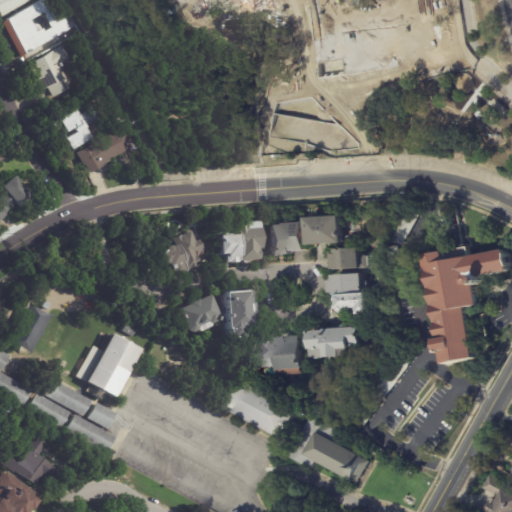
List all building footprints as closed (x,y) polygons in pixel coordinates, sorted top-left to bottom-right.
[(0,0),(30,0),(0,16),(0,0)] [(66,10),(67,10),(76,25),(18,58),(0,24),(0,22),(41,0),(43,0),(53,17),(66,10)] [(253,0),(256,18),(217,24),(215,5),(253,0)] [(308,0),(310,10),(271,15),(268,0),(308,0)] [(350,0),(354,25),(438,13),(446,59),(340,72),(328,0),(350,0)] [(50,4),(55,1),(59,10),(54,12),(50,4)] [(49,96),(44,88),(40,91),(32,76),(30,77),(24,66),(59,46),(66,60),(63,62),(67,71),(62,73),(69,87),(49,98),(49,96)] [(90,74),(97,70),(101,77),(94,81),(90,74)] [(91,100),(85,91),(96,85),(102,95),(91,101),(91,100)] [(86,112),(86,111),(92,121),(83,127),(90,139),(68,152),(62,140),(73,134),(70,129),(63,133),(55,121),(74,110),(77,116),(86,112)] [(123,122),(117,125),(115,120),(121,116),(124,121),(123,122)] [(87,174),(82,166),(81,167),(74,154),(121,129),(128,142),(121,146),(124,152),(99,165),(100,167),(87,174)] [(20,185),(29,196),(16,208),(13,205),(4,213),(5,216),(0,220),(0,197),(4,194),(0,188),(13,177),(20,185)] [(419,219),(403,246),(393,240),(409,213),(419,219)] [(346,223),(348,245),(315,247),(313,220),(345,218),(346,223)] [(248,262),(237,262),(237,263),(236,263),(236,264),(226,265),(226,264),(224,264),(223,257),(217,258),(216,238),(235,237),(235,227),(244,227),(244,224),(258,223),(259,229),(261,251),(258,251),(258,260),(258,261),(248,262)] [(308,253),(295,254),(295,256),(269,258),(267,228),(307,225),(309,253),(308,253)] [(197,242),(198,241),(200,245),(206,242),(213,257),(200,262),(196,254),(194,255),(198,266),(185,272),(185,273),(173,278),(170,271),(168,272),(165,266),(161,267),(155,255),(162,252),(164,250),(167,248),(169,249),(173,247),(170,240),(179,237),(189,233),(193,243),(197,242)] [(391,268),(388,249),(400,247),(403,265),(391,268)] [(478,256),(508,249),(509,254),(511,254),(511,270),(486,276),(487,278),(489,280),(491,284),(488,288),(484,288),(481,286),(480,286),(484,307),(472,309),(482,360),(452,367),(448,349),(441,351),(438,338),(447,337),(442,317),(433,319),(431,310),(441,308),(434,275),(428,277),(426,269),(432,268),(429,256),(470,247),(473,257),(478,256)] [(340,269),(339,256),(342,256),(342,251),(364,249),(364,256),(374,256),(375,269),(340,271),(340,269)] [(335,294),(365,293),(364,274),(334,275),(335,294)] [(246,293),(247,303),(249,302),(250,313),(248,313),(249,326),(239,327),(240,337),(226,338),(225,329),(224,329),(222,292),(246,290),(246,293)] [(363,315),(360,315),(360,308),(350,309),(351,312),(342,313),(340,295),(372,292),(373,314),(363,315)] [(186,334),(185,334),(180,322),(179,323),(177,319),(178,319),(175,312),(186,307),(186,306),(196,301),(196,302),(208,297),(218,319),(216,320),(217,320),(216,323),(215,323),(215,324),(209,326),(209,329),(197,334),(195,333),(189,335),(186,334)] [(45,302),(50,305),(47,310),(42,307),(45,302)] [(109,314),(113,308),(124,315),(121,320),(109,314)] [(125,326),(136,331),(132,338),(122,333),(125,326)] [(331,331),(360,329),(361,336),(362,336),(363,340),(361,340),(362,358),(345,359),(345,360),(330,361),(330,359),(325,359),(324,361),(321,361),(319,360),(315,360),(314,352),(313,352),(312,334),(327,333),(327,332),(331,331)] [(123,343),(139,352),(114,400),(85,384),(110,336),(123,343)] [(283,379),(282,369),(253,372),(253,365),(246,366),(245,355),(248,354),(247,340),(267,338),(267,339),(279,338),(279,340),(304,338),(307,371),(306,371),(306,377),(283,379)] [(8,358),(0,373),(0,352),(8,357),(8,358)] [(0,374),(33,392),(25,407),(0,393),(0,374)] [(296,412),(291,422),(306,430),(312,419),(350,439),(345,449),(370,462),(359,485),(318,464),(315,471),(291,459),(303,434),(299,432),(296,438),(285,432),(281,440),(221,407),(237,379),(296,412)] [(84,417),(43,395),(51,380),(92,402),(84,417)] [(29,409),(37,394),(71,413),(63,428),(29,409)] [(112,414),(115,416),(107,431),(87,419),(96,404),(112,414)] [(105,433),(116,439),(107,454),(67,430),(75,416),(105,433)] [(16,421),(24,427),(17,437),(14,435),(11,439),(6,435),(8,433),(0,428),(8,418),(15,423),(16,421)] [(46,446),(38,457),(57,470),(48,483),(41,478),(35,486),(15,471),(13,474),(0,464),(0,449),(3,445),(18,456),(24,448),(26,450),(35,437),(47,445),(46,446)] [(32,509),(30,511),(0,511),(0,475),(1,474),(3,476),(4,474),(36,496),(32,502),(35,504),(32,509)] [(490,511),(495,504),(499,498),(485,490),(493,476),(511,486),(511,492),(511,494),(511,511),(490,511)]
